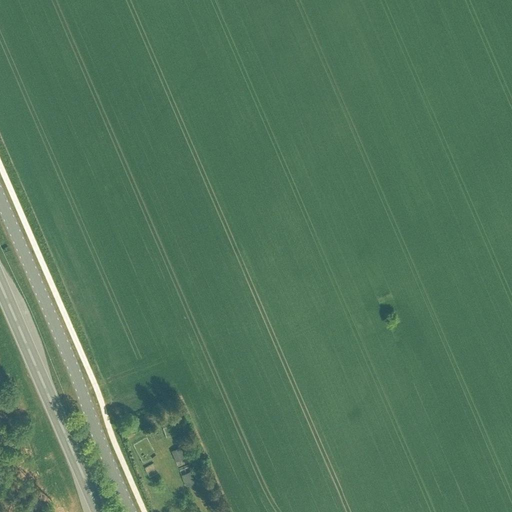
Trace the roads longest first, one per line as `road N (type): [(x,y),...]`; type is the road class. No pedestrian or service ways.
road 1 (tertiary): [(129,511),(0,197)]
road 2 (trunk): [(98,511),(0,283)]
